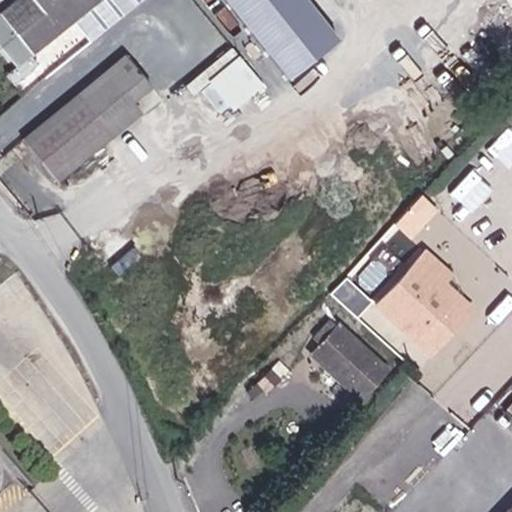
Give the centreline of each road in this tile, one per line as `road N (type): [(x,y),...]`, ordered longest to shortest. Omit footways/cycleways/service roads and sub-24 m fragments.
road 1 (residential): [(0,215),(77,317),(171,511)]
road 2 (unknown): [(361,511),(511,343)]
